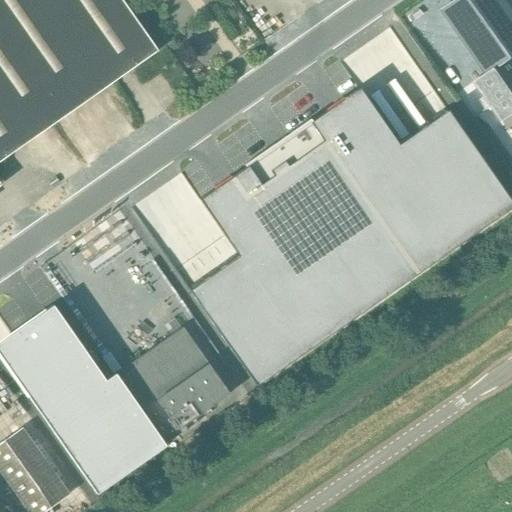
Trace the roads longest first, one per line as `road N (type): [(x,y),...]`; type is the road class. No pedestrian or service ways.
road 1 (unclassified): [(0,266),(377,0)]
road 2 (secondary): [(511,366),(300,511)]
